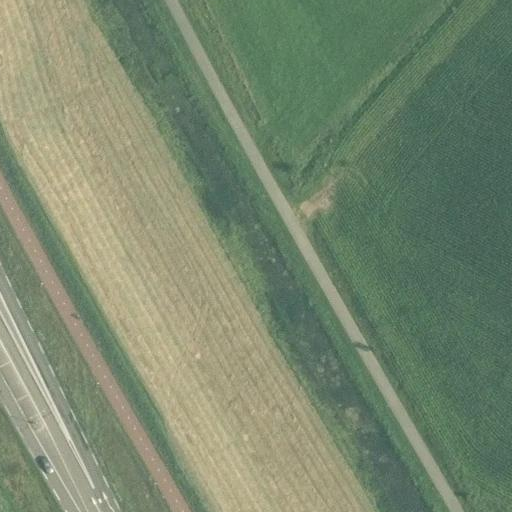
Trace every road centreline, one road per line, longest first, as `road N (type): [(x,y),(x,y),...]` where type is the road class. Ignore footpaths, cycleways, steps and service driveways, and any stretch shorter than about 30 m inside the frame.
road 1 (unclassified): [(455,511),(169,0)]
road 2 (secondary): [(69,476),(39,371),(0,301)]
